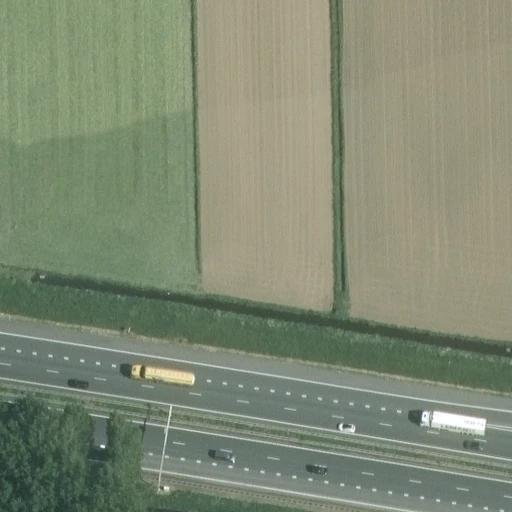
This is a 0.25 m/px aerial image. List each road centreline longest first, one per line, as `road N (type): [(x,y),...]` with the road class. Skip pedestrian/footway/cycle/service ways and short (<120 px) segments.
road 1 (motorway): [(22,418),(511,499)]
road 2 (motorway): [(433,431),(0,363)]
